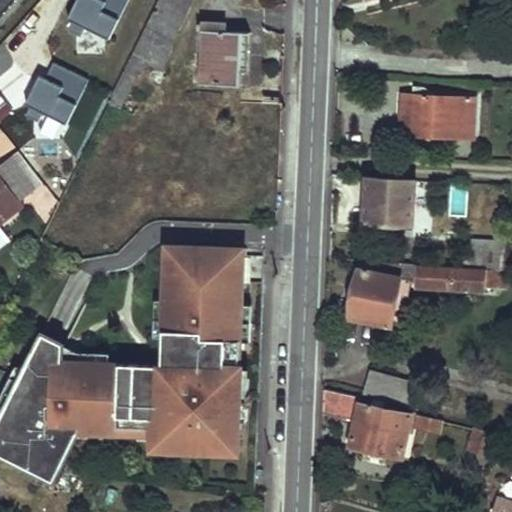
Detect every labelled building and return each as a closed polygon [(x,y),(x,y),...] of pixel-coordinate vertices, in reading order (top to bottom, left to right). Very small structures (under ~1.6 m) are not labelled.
[(110,40),(128,0),(80,0),(72,19),(76,22),(70,32),(81,37),(84,28),(110,40)] [(159,0),(151,19),(177,32),(192,0),(159,0)] [(160,70),(177,32),(151,19),(133,57),(143,62),(160,70)] [(218,29),(201,28),(200,81),(240,86),(241,39),(219,34),(218,29)] [(133,57),(111,105),(120,110),(143,62),(133,57)] [(89,79),(54,62),(44,82),(41,79),(28,104),(33,107),(29,116),(37,121),(42,113),(67,125),(89,79)] [(410,132),(472,138),(474,99),(418,94),(419,86),(412,86),(410,132)] [(0,216),(25,197),(0,164),(0,216)] [(363,221),(412,225),(414,181),(366,178),(363,221)] [(487,270),(506,270),(507,243),(466,241),(464,268),(487,270)] [(192,277),(193,250),(165,249),(164,276),(192,277)] [(245,252),(193,250),(192,277),(164,276),(160,368),(63,364),(63,347),(43,337),(0,421),(0,456),(43,478),(48,468),(58,474),(76,437),(81,427),(156,431),(156,441),(155,446),(164,446),(200,448),(200,450),(236,452),(237,423),(239,382),(241,344),(242,308),(245,252)] [(349,316),(391,325),(400,284),(453,289),(453,287),(455,268),(359,261),(349,316)] [(453,287),(485,290),(487,270),(464,268),(455,268),(453,287)] [(485,290),(504,291),(506,270),(487,270),(485,290)] [(251,308),(242,308),(241,344),(251,344),(251,308)] [(416,383),(370,368),(362,391),(410,407),(416,383)] [(249,381),(239,382),(237,423),(247,424),(249,381)] [(350,444),(402,457),(409,425),(411,415),(359,402),(359,397),(324,389),(323,413),(355,421),(350,444)] [(439,421),(417,417),(415,426),(437,432),(439,421)] [(156,441),(156,431),(81,427),(76,437),(156,441)] [(491,435),(476,430),(470,450),(486,455),(491,435)] [(200,448),(164,446),(163,456),(200,458),(200,450),(200,448)] [(58,474),(48,468),(43,478),(53,484),(58,474)] [(511,511),(511,496),(498,492),(492,511),(511,511)]
